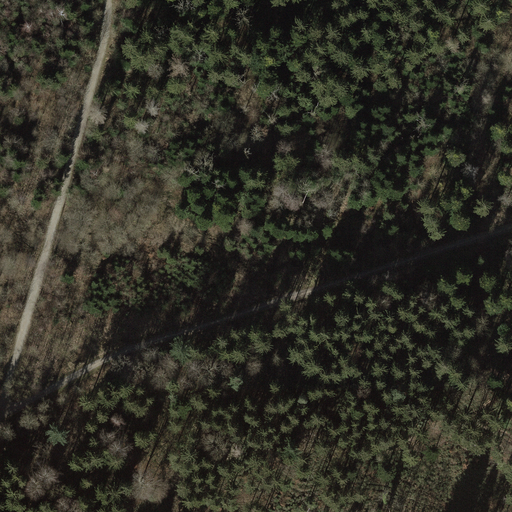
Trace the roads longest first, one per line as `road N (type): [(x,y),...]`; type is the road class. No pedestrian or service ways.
road 1 (track): [(511,228),(120,352),(0,416)]
road 2 (track): [(0,412),(102,50),(108,0)]
